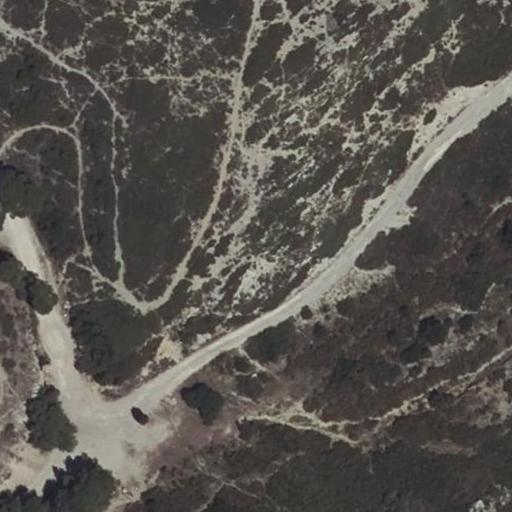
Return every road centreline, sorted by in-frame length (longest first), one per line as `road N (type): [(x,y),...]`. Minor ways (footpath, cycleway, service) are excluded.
road 1 (track): [(511,89),(426,156),(343,265),(91,429),(0,505)]
road 2 (track): [(91,429),(40,266),(0,178)]
